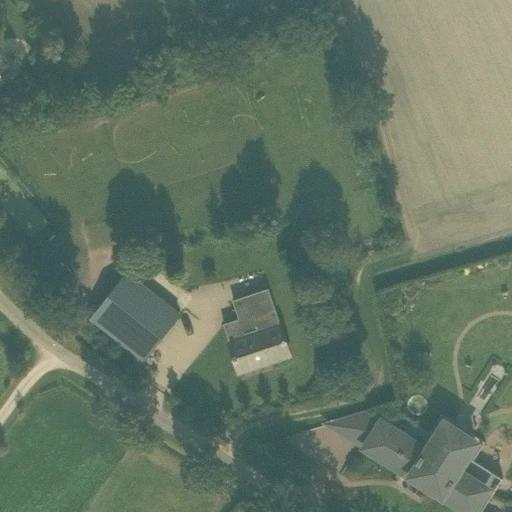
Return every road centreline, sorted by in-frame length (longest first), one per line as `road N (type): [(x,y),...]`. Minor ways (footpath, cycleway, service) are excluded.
road 1 (unclassified): [(303,511),(54,349),(0,299)]
road 2 (track): [(223,458),(244,430),(360,401),(376,384),(359,280),(371,267),(405,258)]
